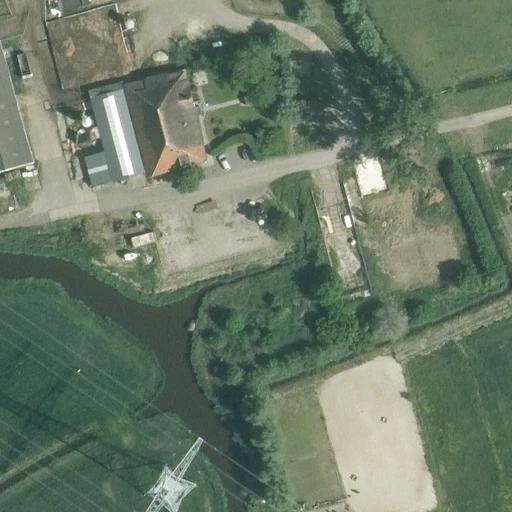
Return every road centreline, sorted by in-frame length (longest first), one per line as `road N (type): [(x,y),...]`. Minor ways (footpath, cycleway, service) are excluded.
road 1 (track): [(217,0),(228,16),(279,25),(320,47),(359,149)]
road 2 (track): [(511,244),(472,121)]
road 3 (track): [(399,357),(511,306)]
